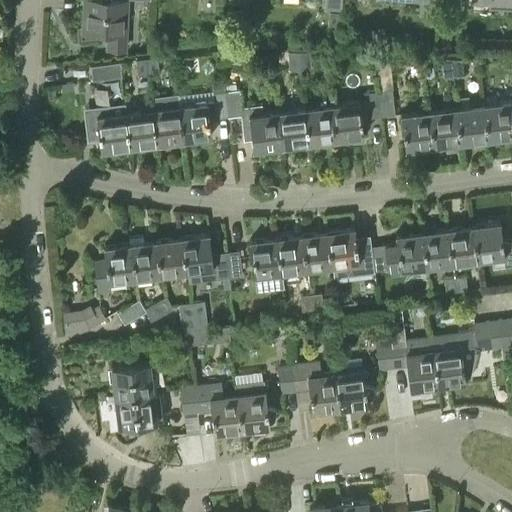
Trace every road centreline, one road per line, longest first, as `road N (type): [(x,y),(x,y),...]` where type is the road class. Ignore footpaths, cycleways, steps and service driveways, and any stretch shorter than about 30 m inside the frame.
road 1 (residential): [(404,444),(179,482),(124,473),(85,447),(47,379),(29,162)]
road 2 (residential): [(29,162),(187,197),(299,199),(511,174)]
road 3 (residential): [(29,162),(30,0)]
road 4 (residential): [(511,506),(404,444)]
